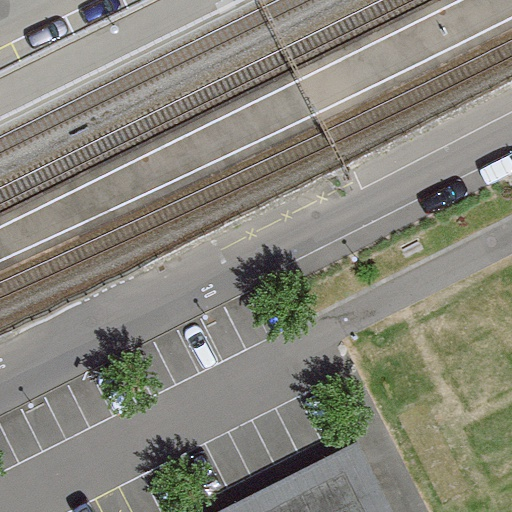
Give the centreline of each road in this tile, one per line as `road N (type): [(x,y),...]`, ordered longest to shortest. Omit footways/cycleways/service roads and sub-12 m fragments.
road 1 (residential): [(511,133),(104,334)]
road 2 (residential): [(0,146),(104,334)]
